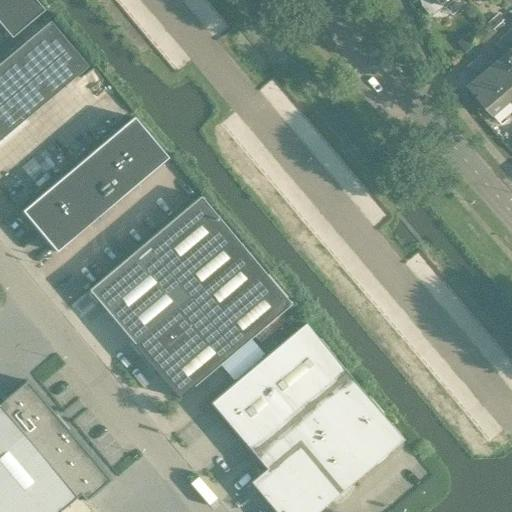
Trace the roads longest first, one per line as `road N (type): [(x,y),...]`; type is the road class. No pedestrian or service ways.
road 1 (unclassified): [(0,257),(211,511)]
road 2 (tertiary): [(511,212),(325,0)]
